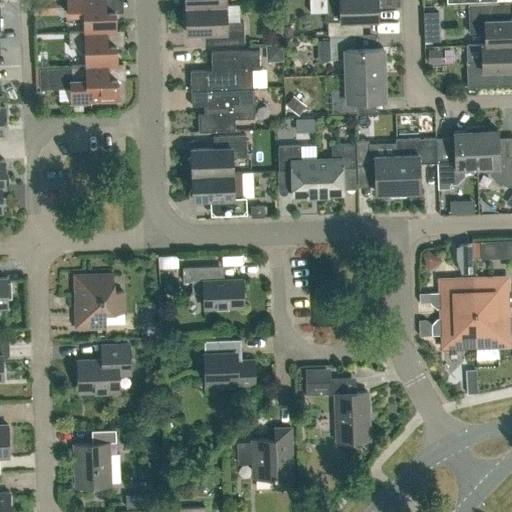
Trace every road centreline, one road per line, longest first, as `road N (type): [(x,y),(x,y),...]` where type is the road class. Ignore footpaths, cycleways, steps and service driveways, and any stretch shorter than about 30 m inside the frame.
road 1 (residential): [(46,511),(35,245)]
road 2 (residential): [(400,348),(318,352),(294,343),(281,321),(276,234)]
road 3 (residential): [(511,100),(445,103),(423,96),(413,72),(410,0)]
road 4 (residential): [(43,135),(31,124),(25,0)]
road 5 (residential): [(35,245),(143,241),(166,224)]
road 6 (residential): [(382,243),(400,228),(511,223)]
